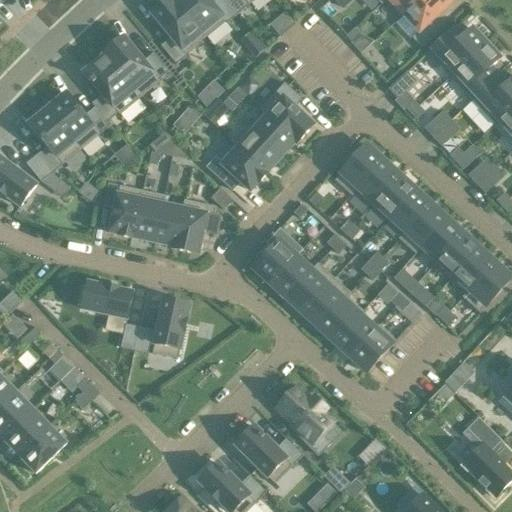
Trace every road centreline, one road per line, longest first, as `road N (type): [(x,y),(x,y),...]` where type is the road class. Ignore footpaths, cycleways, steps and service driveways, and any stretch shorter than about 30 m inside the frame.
road 1 (residential): [(225,274),(366,116),(511,248)]
road 2 (residential): [(0,232),(39,251),(192,284),(225,274)]
road 3 (residential): [(134,416),(178,458),(297,341)]
road 4 (residential): [(0,95),(100,0)]
